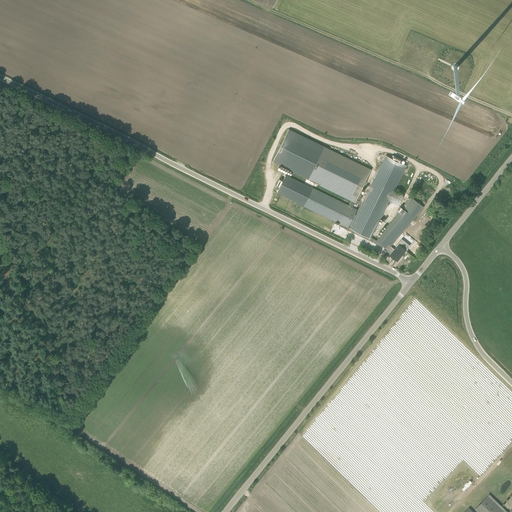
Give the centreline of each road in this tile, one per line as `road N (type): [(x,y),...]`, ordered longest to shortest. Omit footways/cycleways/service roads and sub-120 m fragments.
road 1 (unclassified): [(409,284),(0,78)]
road 2 (track): [(204,511),(402,278)]
road 3 (tertiary): [(225,511),(409,284)]
road 4 (tertiary): [(511,383),(474,341),(465,276),(440,245)]
